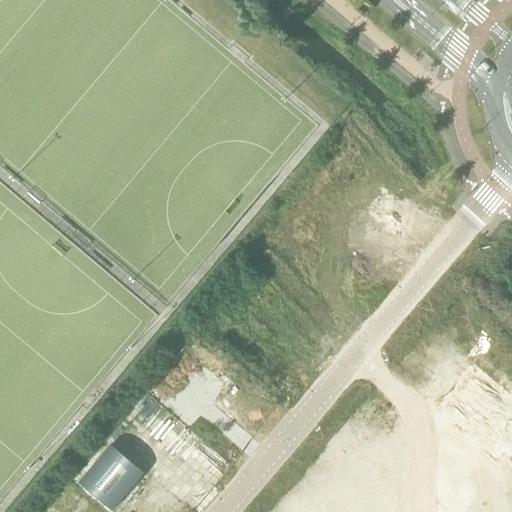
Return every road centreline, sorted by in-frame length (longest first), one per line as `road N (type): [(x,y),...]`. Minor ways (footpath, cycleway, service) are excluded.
road 1 (unclassified): [(511,173),(224,511)]
road 2 (secondary): [(382,0),(494,92)]
